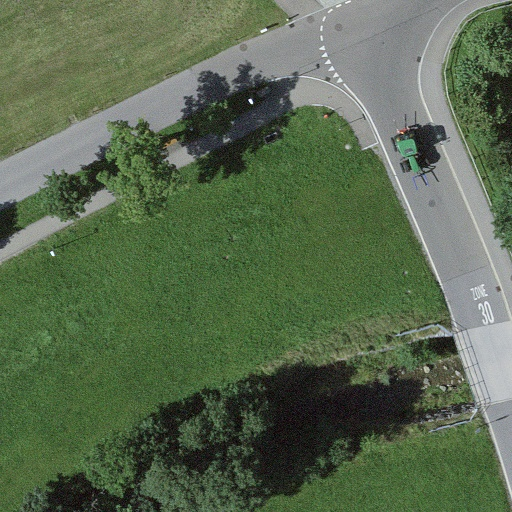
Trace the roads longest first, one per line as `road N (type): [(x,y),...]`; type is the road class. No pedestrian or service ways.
road 1 (residential): [(0,191),(262,59),(389,28)]
road 2 (unclassified): [(389,28),(386,73),(492,326),(511,396)]
